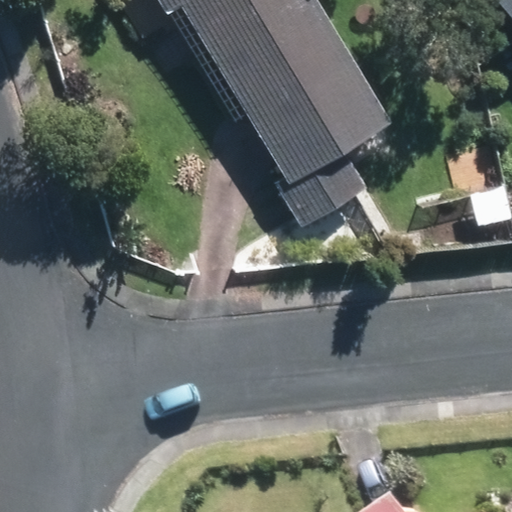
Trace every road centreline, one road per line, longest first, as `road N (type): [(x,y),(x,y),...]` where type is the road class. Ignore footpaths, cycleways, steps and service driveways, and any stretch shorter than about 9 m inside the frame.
road 1 (residential): [(49,398),(511,345)]
road 2 (residential): [(0,223),(49,398)]
